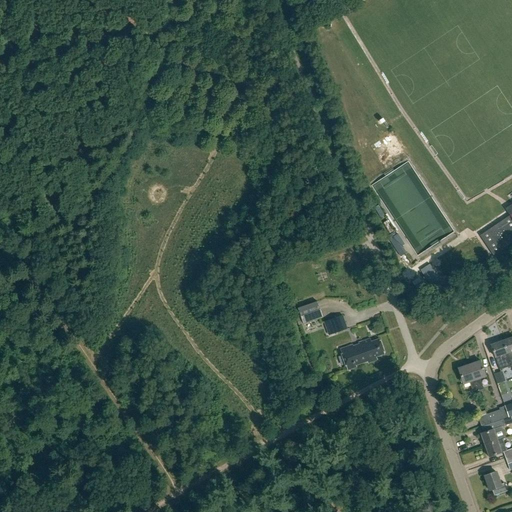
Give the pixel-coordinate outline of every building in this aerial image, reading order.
[(493,255),(510,244),(511,242),(511,214),(480,236),(493,255)] [(398,234),(389,240),(394,247),(402,242),(398,234)] [(452,244),(458,252),(464,248),(458,239),(452,244)] [(448,245),(444,248),(451,259),(456,256),(448,245)] [(417,278),(411,282),(416,290),(422,286),(417,278)] [(299,325),(303,323),(322,317),(317,302),(298,309),(294,310),(299,325)] [(343,315),(330,320),(334,334),(348,329),(343,315)] [(506,353),(511,366),(511,365),(511,337),(502,341),(506,353)] [(371,343),(370,340),(359,344),(359,345),(354,347),(353,346),(340,350),(348,371),(356,368),(356,366),(367,362),(368,364),(377,360),(376,357),(384,354),(379,340),(371,343)] [(511,366),(506,353),(502,341),(491,345),(499,369),(505,367),(511,366)] [(469,365),(478,391),(483,389),(479,378),(486,376),(480,361),(469,365)] [(473,392),(478,391),(469,365),(458,369),(463,384),(469,382),(473,392)] [(497,384),(503,381),(500,372),(493,374),(497,384)] [(499,408),(499,410),(486,414),(490,424),(493,423),(509,417),(505,406),(499,408)] [(478,417),(481,427),(490,424),(486,414),(478,417)] [(495,429),(480,434),(484,445),(502,439),(502,440),(506,438),(505,437),(506,436),(506,434),(505,430),(504,429),(502,429),(502,427),(511,423),(511,421),(511,417),(509,417),(493,423),(495,429)] [(501,453),(503,452),(505,457),(511,454),(511,448),(506,451),(502,440),(502,439),(484,445),(488,457),(501,452),(501,453)] [(490,457),(494,470),(505,467),(501,454),(490,457)] [(501,486),(496,471),(484,475),(489,490),(492,489),(494,495),(507,491),(505,484),(501,486)]
